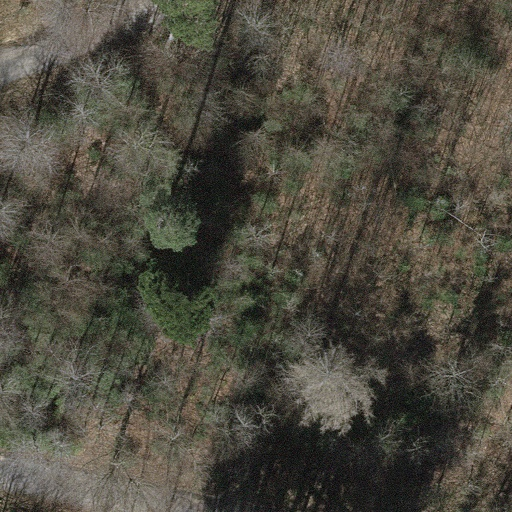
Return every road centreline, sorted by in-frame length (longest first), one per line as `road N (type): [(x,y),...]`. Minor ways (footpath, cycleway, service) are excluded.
road 1 (track): [(0,84),(194,0)]
road 2 (track): [(128,511),(0,488)]
